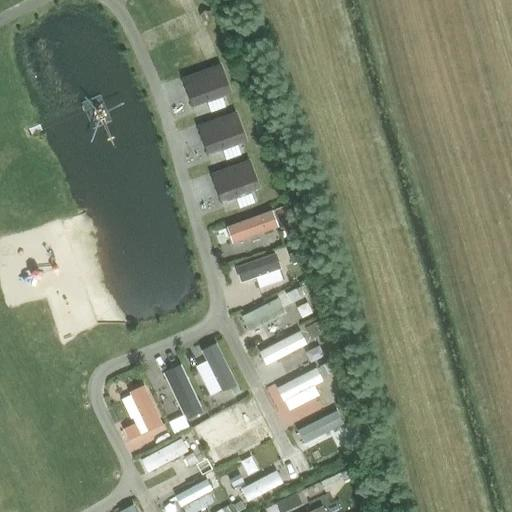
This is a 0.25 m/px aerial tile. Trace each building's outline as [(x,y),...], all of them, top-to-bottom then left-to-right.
[(219,67),(182,80),(193,108),(207,103),(223,97),(229,95),(219,67)] [(234,114),(197,128),(208,156),(223,150),(238,145),(244,142),(234,114)] [(248,163),(211,176),(222,204),(237,199),(252,193),(258,191),(248,163)] [(224,237),(275,225),(270,204),(219,215),(224,237)] [(237,277),(277,270),(273,247),(232,254),(237,277)] [(23,261),(22,276),(37,276),(37,268),(54,269),(55,263),(23,261)] [(296,281),(276,290),(282,303),(302,294),(296,281)] [(246,332),(261,330),(259,318),(280,315),(277,295),(241,301),(246,332)] [(260,361),(296,343),(289,328),(252,346),(260,361)] [(176,358),(162,364),(181,404),(195,397),(176,358)] [(312,361),(271,379),(279,399),(321,381),(312,361)] [(227,375),(214,378),(219,397),(231,394),(227,375)] [(145,379),(128,383),(139,429),(156,425),(145,379)] [(205,405),(216,399),(209,386),(198,392),(205,405)] [(294,424),(303,441),(345,419),(335,401),(294,424)] [(166,417),(170,427),(184,421),(180,411),(166,417)] [(218,433),(232,425),(226,413),(212,421),(218,433)] [(2,424),(14,444),(27,436),(14,416),(2,424)] [(135,417),(118,420),(121,439),(138,436),(135,417)] [(218,459),(258,437),(249,421),(209,442),(218,459)] [(332,443),(344,437),(338,425),(327,431),(332,443)] [(144,469),(185,448),(177,432),(136,454),(144,469)] [(234,458),(240,470),(253,464),(247,452),(234,458)] [(226,474),(240,499),(279,478),(271,464),(240,480),(234,470),(226,474)] [(45,471),(31,482),(44,498),(58,488),(45,471)] [(172,502),(209,489),(204,476),(167,488),(172,502)] [(135,511),(131,499),(116,504),(119,511),(135,511)] [(286,511),(322,511),(319,502),(286,511)]
